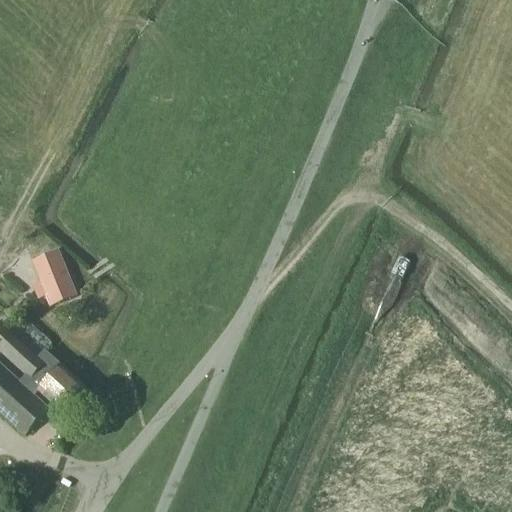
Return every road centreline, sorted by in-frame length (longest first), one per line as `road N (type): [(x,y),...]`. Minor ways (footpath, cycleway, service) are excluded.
road 1 (unclassified): [(237,335),(379,0)]
road 2 (track): [(511,306),(447,247),(362,195),(346,198),(252,302)]
